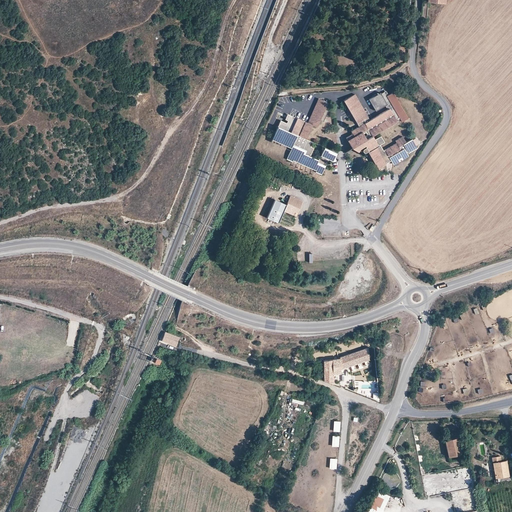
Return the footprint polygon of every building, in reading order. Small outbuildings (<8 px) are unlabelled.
[(389,97),(386,93),(382,96),(383,98),(386,104),(390,102),(387,98),(389,97)] [(408,120),(393,94),(389,97),(387,98),(390,102),(386,104),(383,98),(377,101),(375,98),(370,101),(377,113),(386,107),(389,112),(371,122),(360,128),(352,133),(353,135),(346,139),(352,150),(361,145),(365,148),(366,150),(363,151),(364,153),(365,155),(368,153),(378,170),(391,163),(394,167),(409,157),(408,154),(417,149),(412,141),(406,144),(402,139),(396,143),(397,145),(384,152),(381,147),(385,144),(381,139),(376,142),(373,138),(398,123),(397,122),(400,121),(402,124),(408,120)] [(369,118),(355,96),(344,103),(358,125),(369,118)] [(308,123),(314,126),(317,128),(320,121),(323,122),(325,119),(322,117),(328,104),(318,99),(308,123)] [(280,121),(278,127),(307,141),(314,126),(308,123),(297,119),(297,120),(287,116),(286,118),(288,120),(287,124),(280,121)] [(371,122),(369,118),(358,125),(360,128),(371,122)] [(307,141),(278,127),(272,140),(291,150),(287,159),(294,162),(294,161),(316,171),(316,173),(321,175),(328,160),(332,162),(336,160),(334,158),(336,153),(324,148),(319,161),(310,157),(314,149),(311,148),(313,143),(307,141)] [(361,145),(352,150),(357,153),(365,148),(361,145)] [(286,205),(284,211),(294,216),(296,212),(298,213),(300,208),(303,201),(290,195),(286,205)] [(379,203),(379,198),(385,198),(384,195),(373,195),(373,204),(379,203)] [(284,211),(286,205),(275,200),(267,218),(269,218),(275,221),(278,223),(284,211)] [(161,340),(175,345),(179,335),(164,330),(161,340)] [(340,357),(340,358),(340,369),(347,366),(352,365),(369,359),(367,347),(340,357)] [(153,359),(158,362),(161,356),(155,353),(153,359)] [(340,369),(340,358),(323,360),(323,375),(323,380),(333,383),(333,373),(340,373),(340,369)] [(457,436),(444,439),(447,456),(460,453),(457,436)] [(500,455),(491,456),(495,478),(509,476),(506,458),(500,459),(500,455)] [(383,498),(375,494),(369,506),(375,509),(377,506),(378,507),(383,498)]
